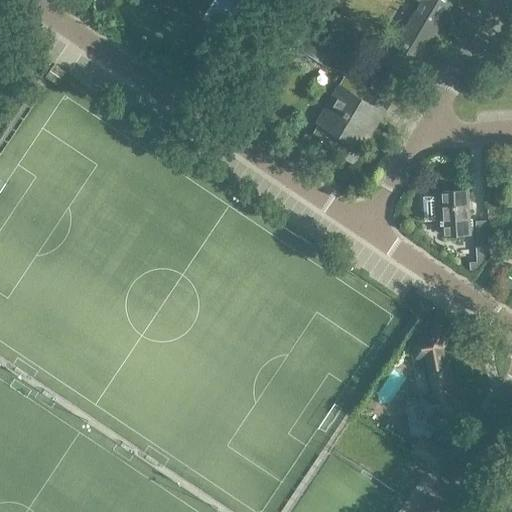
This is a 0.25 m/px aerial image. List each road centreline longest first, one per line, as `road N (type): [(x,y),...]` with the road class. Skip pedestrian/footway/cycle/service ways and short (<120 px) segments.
road 1 (residential): [(362,226),(52,20)]
road 2 (residential): [(511,328),(362,226)]
road 3 (residential): [(422,131),(502,0)]
road 4 (residential): [(427,511),(511,386)]
